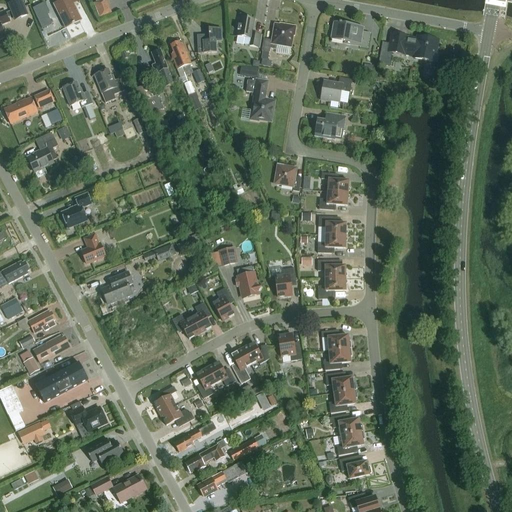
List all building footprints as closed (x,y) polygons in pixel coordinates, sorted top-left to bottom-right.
[(21,0),(18,0),(8,4),(11,12),(17,9),(20,19),(28,16),(21,0)] [(55,5),(66,29),(81,21),(73,5),(80,2),(79,0),(64,0),(55,5)] [(0,41),(7,39),(2,26),(10,23),(6,11),(0,13),(0,41)] [(236,30),(235,37),(252,40),(250,47),(260,49),(262,36),(253,34),(255,20),(238,17),(236,26),(239,27),(238,31),(236,30)] [(332,27),(333,27),(331,40),(345,43),(346,41),(351,42),(351,44),(360,45),(360,48),(368,49),(370,34),(363,33),(364,28),(337,23),(338,22),(333,22),(332,27)] [(294,37),(295,37),(297,27),(287,26),(287,27),(275,25),(272,41),(264,40),(262,52),(263,52),(262,60),(268,61),(269,53),(270,54),(271,50),(277,51),(278,46),(292,49),(294,37)] [(217,42),(222,42),(221,29),(209,30),(209,36),(197,37),(198,55),(217,54),(217,42)] [(408,37),(392,35),(389,53),(405,56),(405,55),(414,57),(414,59),(437,63),(439,54),(437,54),(439,41),(418,38),(417,40),(408,38),(408,37)] [(190,66),(191,65),(183,44),(181,45),(180,42),(171,46),(174,54),(172,55),(181,79),(186,77),(183,69),(190,66)] [(165,88),(174,85),(160,51),(152,54),(156,66),(153,67),(156,74),(159,73),(165,88)] [(190,66),(183,69),(186,77),(193,74),(190,66)] [(248,69),(246,78),(256,79),(256,74),(257,69),(248,69)] [(113,82),(109,71),(92,77),(92,78),(95,77),(102,95),(106,104),(116,100),(115,96),(125,92),(120,80),(113,82)] [(200,71),(193,74),(198,85),(204,82),(200,71)] [(342,92),(350,94),(353,81),(340,79),(339,85),(324,82),(321,102),(330,103),(330,102),(340,104),(342,92)] [(215,81),(209,83),(213,94),(219,92),(217,88),(218,88),(215,81)] [(267,83),(255,81),(255,82),(248,81),(247,93),(253,94),(253,97),(255,97),(253,112),(252,111),(250,120),(259,122),(259,120),(271,122),(275,103),(268,102),(268,101),(266,98),(265,98),(267,83)] [(190,82),(184,85),(188,96),(195,94),(190,82)] [(77,83),(60,90),(63,89),(70,107),(80,103),(82,109),(93,105),(88,92),(82,95),(77,83)] [(49,91),(35,98),(39,109),(54,102),(49,91)] [(195,94),(188,96),(194,111),(202,108),(196,93),(195,94)] [(158,120),(167,115),(158,97),(149,101),(158,120)] [(38,114),(31,99),(5,111),(11,125),(38,114)] [(58,112),(48,116),(52,126),(62,121),(58,112)] [(335,140),(342,142),(346,118),(331,115),(329,123),(318,121),(315,138),(335,141),(335,140)] [(145,133),(139,120),(133,123),(139,135),(145,133)] [(66,129),(58,132),(63,142),(71,139),(66,129)] [(117,139),(125,136),(123,130),(114,134),(117,139)] [(46,150),(28,159),(35,173),(44,169),(54,164),(53,162),(58,160),(53,149),(58,147),(55,140),(44,145),(46,150)] [(208,148),(197,153),(203,165),(213,160),(208,148)] [(91,170),(98,167),(94,156),(86,159),(91,170)] [(296,179),(297,169),(278,165),(274,185),(294,188),(293,192),(299,193),(302,180),(296,179)] [(328,193),(348,195),(349,182),(335,181),(336,175),(322,174),(322,180),(329,181),(328,193)] [(241,188),(235,191),(237,196),(244,193),(241,188)] [(347,207),(348,195),(328,193),(327,201),(320,200),(319,211),(333,212),(334,206),(347,207)] [(79,207),(62,214),(63,216),(62,218),(63,220),(65,221),(68,230),(88,222),(83,209),(92,205),(88,195),(76,200),(79,207)] [(274,211),(274,220),(283,220),(283,211),(274,211)] [(182,212),(177,214),(181,222),(186,220),(182,212)] [(326,237),(346,237),(347,225),(333,224),(333,219),(319,218),(319,229),(326,229),(326,237)] [(191,225),(183,229),(186,236),(194,232),(191,225)] [(82,253),(87,265),(106,257),(101,245),(100,246),(96,235),(84,240),(87,246),(89,246),(90,249),(82,253)] [(346,250),(346,237),(326,237),(325,249),(318,249),(318,254),(332,255),(332,249),(346,250)] [(172,245),(152,253),(155,259),(167,255),(168,259),(176,256),(174,252),(172,246),(172,245)] [(237,264),(233,249),(213,254),(215,264),(222,262),(223,267),(237,264)] [(152,253),(143,256),(144,257),(146,263),(155,259),(152,253)] [(346,280),(346,267),(332,267),(332,262),(318,262),(318,272),(325,272),(326,280),(346,280)] [(25,264),(22,266),(21,263),(0,274),(0,290),(28,276),(27,274),(30,273),(25,264)] [(238,278),(243,299),(259,296),(259,293),(261,289),(257,287),(254,274),(253,275),(251,268),(239,271),(241,277),(238,278)] [(284,277),(276,278),(278,299),(292,297),(291,285),(297,284),(295,270),(284,271),(284,277)] [(112,287),(104,290),(110,305),(132,296),(129,287),(133,285),(128,273),(109,280),(112,287)] [(346,280),(326,280),(326,288),(318,288),(319,301),(332,301),(332,292),(346,292),(346,280)] [(195,286),(187,289),(190,296),(198,293),(195,286)] [(213,304),(223,322),(234,316),(228,304),(233,301),(227,289),(217,294),(220,300),(213,304)] [(19,295),(2,304),(12,322),(29,312),(19,295)] [(167,298),(161,301),(164,308),(171,304),(167,298)] [(192,319),(201,334),(212,328),(205,317),(210,315),(204,304),(195,309),(199,315),(192,319)] [(49,313),(29,323),(35,336),(43,331),(45,334),(56,327),(54,323),(56,322),(52,314),(50,315),(49,313)] [(201,334),(192,319),(185,322),(182,316),(173,321),(179,332),(183,329),(190,340),(201,334)] [(352,350),(351,342),(349,342),(348,337),(337,338),(336,332),(322,333),(322,339),(328,339),(329,352),(352,350)] [(143,341),(148,349),(162,341),(157,333),(143,341)] [(31,335),(19,341),(22,348),(35,342),(31,335)] [(291,362),(303,360),(300,346),(294,347),(292,335),(278,337),(282,358),(291,356),(291,362)] [(40,365),(49,360),(50,360),(70,349),(65,339),(62,340),(61,338),(33,352),(40,365)] [(129,358),(146,349),(140,338),(123,348),(129,358)] [(260,365),(269,360),(267,346),(261,347),(262,354),(260,355),(254,344),(243,350),(252,366),(259,362),(260,365)] [(245,369),(252,366),(243,350),(232,356),(238,367),(233,370),(242,385),(251,380),(245,369)] [(352,350),(329,352),(330,360),(324,361),(325,372),(340,370),(340,364),(351,363),(350,358),(353,358),(352,350)] [(31,375),(39,370),(38,369),(39,369),(32,356),(23,361),(31,375)] [(79,363),(35,386),(45,404),(89,381),(79,363)] [(208,369),(217,385),(223,381),(227,388),(236,383),(230,372),(225,374),(219,363),(208,369)] [(210,389),(217,385),(208,369),(197,375),(203,386),(198,389),(204,400),(213,395),(210,389)] [(357,391),(356,383),(353,384),(353,378),(341,380),(340,374),(326,376),(327,387),(333,386),(334,394),(357,391)] [(185,381),(183,382),(186,388),(189,386),(192,385),(190,381),(189,379),(185,381)] [(249,385),(243,389),(247,398),(254,394),(249,385)] [(12,386),(0,391),(0,398),(8,417),(11,416),(22,411),(23,410),(12,386)] [(161,415),(176,407),(174,401),(179,399),(176,393),(177,392),(174,387),(163,393),(166,398),(155,404),(161,415)] [(357,391),(334,394),(335,403),(329,404),(331,414),(346,412),(345,406),(356,405),(356,399),(358,399),(357,391)] [(264,393),(257,397),(259,402),(266,398),(264,393)] [(182,427),(195,420),(191,413),(189,414),(186,410),(180,413),(176,407),(161,415),(167,426),(178,420),(182,427)] [(73,412),(70,414),(76,426),(80,436),(88,433),(107,424),(100,409),(86,415),(83,408),(73,412)] [(341,437),(364,432),(362,425),(360,425),(359,420),(348,422),(347,416),(329,419),(331,425),(333,425),(334,429),(340,428),(341,437)] [(47,421),(40,424),(44,432),(51,428),(47,421)] [(24,446),(46,436),(44,432),(40,424),(40,423),(18,434),(24,446)] [(212,423),(199,430),(202,437),(216,429),(212,423)] [(313,429),(306,431),(307,440),(313,439),(312,437),(314,437),(313,429)] [(193,442),(202,437),(199,430),(174,444),(177,448),(180,454),(189,448),(195,446),(193,442)] [(337,446),(337,448),(339,457),(354,454),(353,448),(364,446),(363,441),(365,440),(364,432),(341,437),(343,445),(337,446)] [(261,435),(231,452),(236,461),(266,445),(261,435)] [(111,446),(108,440),(86,451),(92,463),(99,460),(103,467),(124,455),(117,442),(111,446)] [(204,441),(196,446),(198,451),(207,446),(204,441)] [(204,464),(215,458),(217,461),(225,457),(222,452),(228,449),(225,443),(185,464),(191,475),(198,471),(198,472),(206,468),(204,464)] [(372,474),(370,467),(368,468),(367,462),(356,465),(354,458),(340,461),(342,473),(348,471),(350,480),(370,476),(370,475),(372,474)] [(242,462),(231,468),(204,483),(204,484),(198,488),(204,498),(210,494),(212,495),(219,491),(216,486),(227,481),(229,485),(248,474),(242,462)] [(37,470),(27,475),(31,483),(41,479),(37,470)] [(327,477),(325,480),(326,484),(329,486),(332,485),(333,482),(332,478),(330,476),(327,477)] [(113,490),(121,505),(147,491),(139,477),(113,490)] [(113,488),(108,478),(91,487),(96,497),(113,488)] [(68,481),(53,488),(58,496),(72,489),(68,481)] [(90,488),(84,491),(85,494),(88,499),(94,496),(90,488)] [(358,511),(372,511),(380,510),(376,497),(365,500),(363,495),(349,499),(352,509),(358,508),(358,511)]
